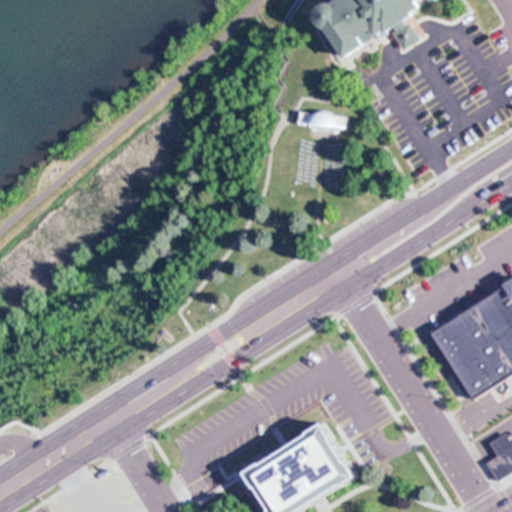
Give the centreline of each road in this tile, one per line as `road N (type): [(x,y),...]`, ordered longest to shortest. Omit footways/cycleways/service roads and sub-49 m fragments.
road 1 (trunk): [(146,400),(183,390),(453,218)]
road 2 (residential): [(487,511),(333,260)]
road 3 (trunk): [(205,343),(333,260)]
road 4 (trunk): [(333,260),(453,186)]
road 5 (trunk): [(0,491),(110,423)]
